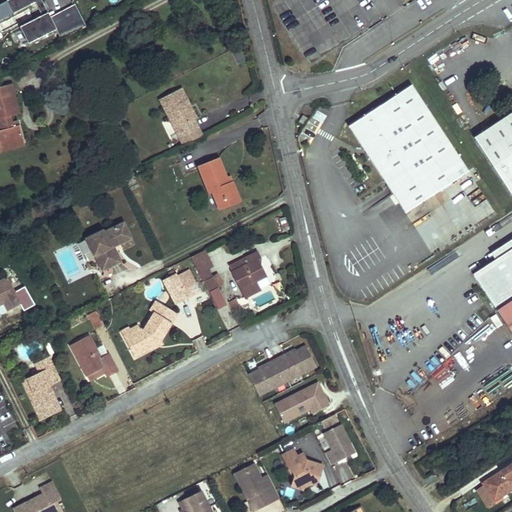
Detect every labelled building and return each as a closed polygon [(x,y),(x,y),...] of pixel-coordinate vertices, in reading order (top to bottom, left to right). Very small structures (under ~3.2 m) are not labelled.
[(6,0),(25,44),(81,21),(74,5),(47,16),(40,0),(6,0)] [(152,92),(172,130),(178,127),(188,121),(184,113),(177,100),(182,98),(173,81),(152,92)] [(0,136),(14,133),(11,118),(4,120),(3,114),(11,112),(6,93),(9,92),(7,83),(0,84),(0,136)] [(410,84),(347,126),(403,212),(466,170),(410,84)] [(189,110),(182,98),(177,100),(184,113),(189,110)] [(511,197),(511,196),(511,111),(473,138),(511,197)] [(299,121),(304,124),(308,117),(303,114),(299,121)] [(193,130),(188,121),(178,127),(182,135),(193,130)] [(0,143),(16,140),(14,133),(0,136),(0,143)] [(217,174),(208,147),(186,154),(196,182),(202,180),(207,196),(228,189),(223,173),(217,174)] [(111,211),(88,224),(87,222),(71,230),(79,247),(82,245),(90,259),(107,250),(101,239),(97,241),(95,237),(99,235),(107,231),(118,225),(111,211)] [(121,230),(118,225),(107,231),(109,236),(121,230)] [(229,257),(224,260),(237,285),(252,277),(247,268),(261,261),(256,251),(250,254),(247,249),(254,245),(250,238),(226,251),(229,257)] [(495,259),(511,247),(511,238),(490,253),(495,259)] [(199,255),(192,239),(178,246),(194,279),(203,275),(195,257),(199,255)] [(511,247),(495,259),(472,274),(495,309),(511,298),(511,247)] [(188,280),(183,272),(172,278),(163,263),(150,270),(164,294),(188,280)] [(0,276),(0,303),(11,298),(0,276)] [(118,323),(129,344),(144,336),(141,331),(153,325),(166,304),(149,293),(137,312),(133,314),(118,323)] [(511,298),(495,309),(511,334),(511,298)] [(88,311),(82,300),(78,303),(84,314),(88,311)] [(94,311),(86,315),(93,330),(102,326),(94,311)] [(115,317),(118,323),(133,314),(131,311),(123,316),(122,314),(115,317)] [(59,335),(75,366),(91,358),(94,364),(96,368),(107,362),(97,344),(91,347),(79,325),(59,335)] [(156,329),(153,325),(141,331),(144,336),(156,329)] [(257,397),(316,369),(304,344),(245,372),(257,397)] [(15,380),(30,410),(49,400),(45,391),(41,393),(34,380),(38,378),(47,373),(35,351),(21,358),(26,368),(16,373),(19,378),(15,380)] [(91,358),(75,366),(78,372),(94,364),(91,358)] [(38,378),(34,380),(41,393),(45,391),(38,378)] [(281,425),(328,405),(318,382),(272,402),(281,425)] [(333,414),(319,423),(324,431),(339,423),(333,414)] [(316,435),(331,466),(356,455),(341,424),(316,435)] [(289,444),(285,437),(273,444),(277,451),(289,444)] [(308,472),(314,453),(297,448),(294,441),(289,444),(277,451),(280,458),(282,456),(286,463),(285,466),(283,474),(294,478),(295,474),(300,471),(304,472),(307,473),(308,472)] [(267,489),(261,476),(258,478),(253,467),(245,453),(226,463),(239,488),(248,483),(254,496),(267,489)] [(511,463),(482,483),(484,486),(494,501),(505,494),(506,495),(511,491),(511,463)] [(271,487),(259,464),(253,467),(258,478),(261,476),(267,489),(271,487)] [(200,511),(208,508),(192,477),(173,487),(177,494),(174,496),(171,497),(179,511),(181,511),(182,511),(185,510),(185,511),(200,511)] [(39,495),(10,508),(11,511),(63,511),(50,481),(35,487),(39,495)] [(254,496),(248,483),(239,488),(245,500),(254,496)] [(484,486),(477,491),(488,507),(495,503),(494,501),(484,486)] [(341,497),(318,509),(319,511),(357,511),(355,508),(349,511),(341,497)]
